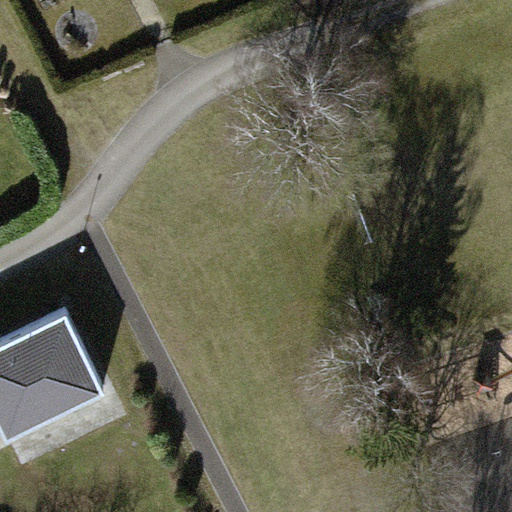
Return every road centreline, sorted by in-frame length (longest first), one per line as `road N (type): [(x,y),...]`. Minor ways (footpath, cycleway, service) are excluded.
road 1 (track): [(88,208),(187,87),(428,0)]
road 2 (track): [(88,208),(78,168),(0,19)]
